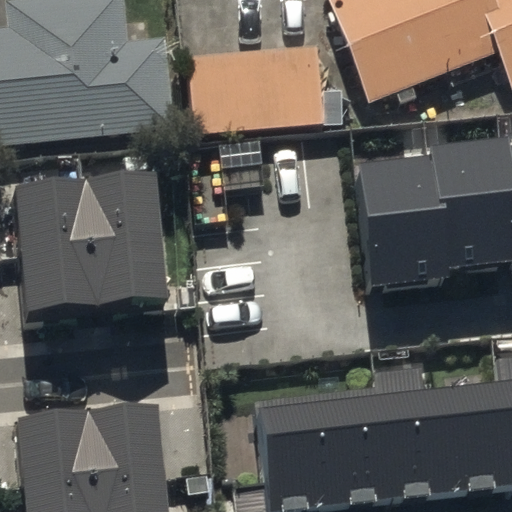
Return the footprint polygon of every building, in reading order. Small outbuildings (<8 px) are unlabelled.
[(511,0),(360,0),(327,14),(370,121),(497,70),(511,107),(511,0)] [(6,17),(9,43),(0,43),(0,163),(173,147),(165,57),(128,60),(123,6),(6,17)] [(195,150),(325,140),(319,62),(189,72),(195,150)] [(511,185),(508,186),(507,176),(431,184),(432,193),(359,201),(372,321),(450,313),(449,303),(511,295),(511,185)] [(157,215),(18,227),(29,355),(168,343),(157,215)] [(511,377),(249,407),(261,511),(511,482),(511,377)] [(21,459),(25,511),(165,511),(159,447),(21,459)]
